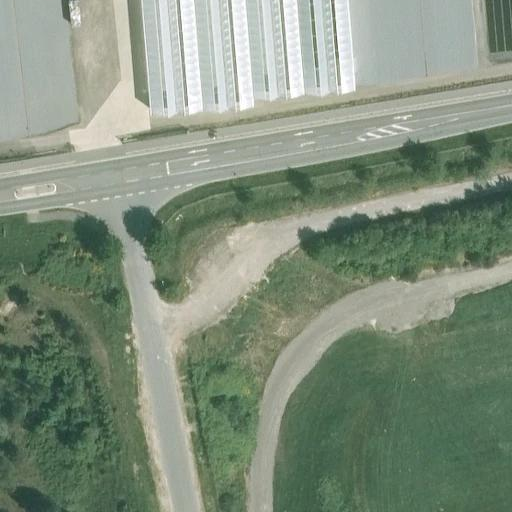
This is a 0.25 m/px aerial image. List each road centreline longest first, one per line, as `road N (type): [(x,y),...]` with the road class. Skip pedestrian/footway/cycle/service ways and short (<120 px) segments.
road 1 (tertiary): [(120,173),(511,108)]
road 2 (unclassified): [(120,173),(192,511)]
road 3 (tertiary): [(0,191),(120,173)]
